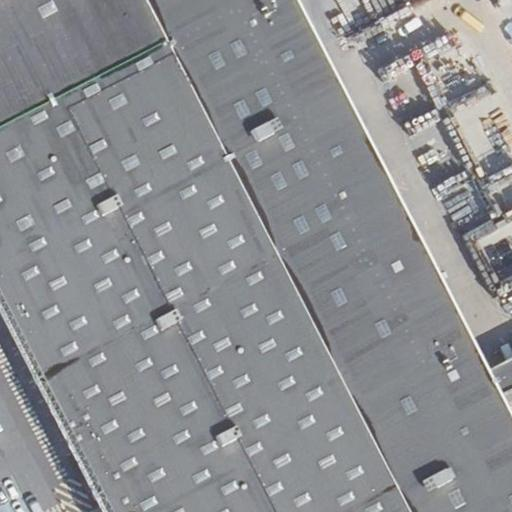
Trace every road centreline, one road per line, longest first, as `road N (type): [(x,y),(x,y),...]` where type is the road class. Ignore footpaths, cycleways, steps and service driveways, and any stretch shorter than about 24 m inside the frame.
road 1 (unknown): [(236,0),(489,511)]
road 2 (unknown): [(511,355),(373,78),(382,48),(445,10),(481,27),(511,74)]
